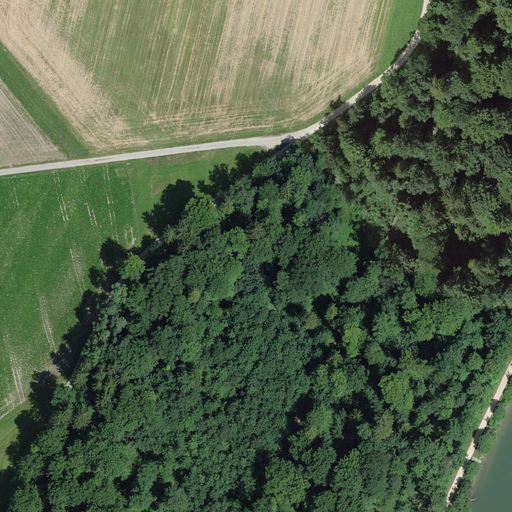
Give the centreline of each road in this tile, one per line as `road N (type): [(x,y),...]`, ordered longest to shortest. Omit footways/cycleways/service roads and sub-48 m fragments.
road 1 (track): [(7,511),(113,290),(131,268),(377,82),(416,43),(428,0)]
road 2 (track): [(247,511),(427,162),(434,137),(430,77),(416,43)]
road 3 (track): [(300,139),(0,172)]
road 4 (track): [(511,366),(441,511)]
road 5 (track): [(163,152),(201,0)]
